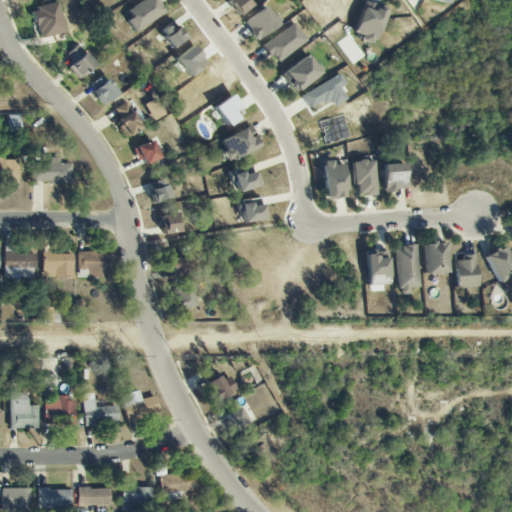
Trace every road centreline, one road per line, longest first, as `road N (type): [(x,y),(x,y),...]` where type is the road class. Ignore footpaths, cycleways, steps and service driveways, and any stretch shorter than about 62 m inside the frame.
road 1 (residential): [(0,15),(24,63),(111,167),(175,395),(255,511)]
road 2 (residential): [(306,229),(281,127),(188,0)]
road 3 (residential): [(0,459),(116,457),(196,431)]
road 4 (residential): [(478,215),(306,229)]
road 5 (residential): [(0,222),(130,222)]
